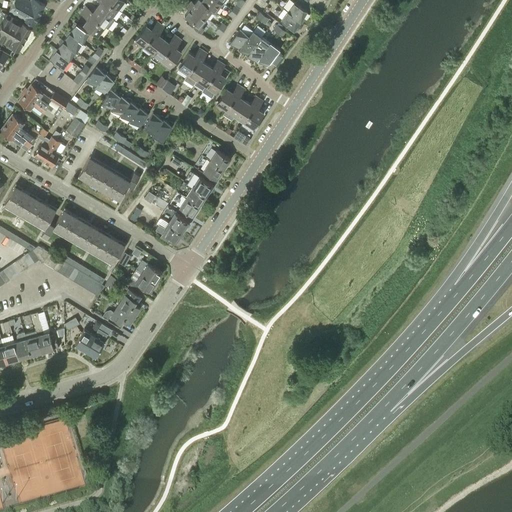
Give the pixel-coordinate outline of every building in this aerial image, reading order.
[(45,4),(38,0),(34,0),(35,0),(34,0),(28,0),(29,0),(28,0),(13,0),(8,10),(34,24),(45,4)] [(118,8),(106,0),(98,0),(100,1),(96,6),(111,17),(118,8)] [(106,0),(118,8),(123,0),(106,0)] [(215,11),(200,0),(195,0),(193,3),(191,2),(189,4),(206,17),(212,9),(215,11)] [(222,2),(219,0),(200,0),(215,11),(222,2)] [(300,21),(302,22),(304,20),(302,18),(307,12),(294,2),(287,11),(300,21)] [(206,17),(189,4),(187,7),(189,9),(184,15),(195,23),(193,26),(201,32),(204,28),(200,25),(206,17)] [(111,17),(96,6),(92,11),(85,5),(82,9),(104,25),(108,28),(115,20),(111,17)] [(236,13),(240,8),(235,5),(232,9),(236,13)] [(104,25),(82,9),(80,12),(87,18),(82,23),(97,35),(104,25)] [(117,14),(129,24),(133,19),(121,9),(117,14)] [(233,18),(236,13),(232,9),(228,14),(233,18)] [(300,21),(287,11),(280,20),(295,32),(298,28),(296,27),(300,21)] [(31,27),(5,13),(0,22),(0,38),(18,50),(31,27)] [(144,45),(160,24),(157,21),(151,28),(146,24),(135,38),(144,45)] [(227,26),(222,22),(219,27),(223,30),(227,26)] [(67,30),(83,41),(89,33),(76,23),(69,31),(67,30)] [(153,52),(163,38),(158,34),(164,26),(160,24),(144,45),(153,52)] [(277,32),(281,28),(276,24),(273,29),(277,32)] [(220,35),(223,30),(219,27),(215,31),(220,35)] [(238,48),(248,34),(240,28),(233,37),(228,43),(231,46),(233,44),(238,48)] [(285,31),(281,28),(277,32),(282,36),(285,31)] [(247,54),(261,36),(252,29),(248,34),(238,48),(237,50),(240,52),(241,50),(247,54)] [(67,35),(63,40),(63,41),(76,50),(83,41),(67,30),(65,33),(67,35)] [(161,59),(178,37),(174,34),(168,41),(163,38),(153,52),(156,54),(153,58),(159,62),(161,59)] [(256,61),(270,41),(270,42),(261,36),(247,54),(246,56),(249,58),(250,57),(256,61)] [(170,65),(181,51),(176,47),(181,39),(178,37),(161,59),(170,65)] [(63,41),(63,40),(61,39),(58,42),(60,43),(56,49),(54,47),(54,48),(69,59),(76,50),(63,41)] [(280,49),(270,41),(256,61),(259,63),(260,61),(267,66),(280,49)] [(99,55),(103,50),(98,47),(95,51),(99,55)] [(184,80),(203,50),(199,47),(194,55),(188,51),(178,67),(188,73),(183,80),(184,80)] [(0,66),(1,67),(8,53),(0,48),(0,66)] [(69,59),(54,48),(52,50),(54,52),(49,58),(62,68),(69,59)] [(194,84),(207,64),(202,60),(207,53),(203,50),(184,80),(192,86),(194,83),(194,84)] [(96,59),(99,55),(95,51),(91,56),(96,59)] [(203,89),(221,62),(217,59),(212,67),(207,64),(194,84),(203,89)] [(216,91),(226,76),(225,76),(227,73),(222,69),(225,65),(221,62),(203,89),(204,90),(203,92),(212,98),(216,91)] [(89,68),(84,64),(81,69),(86,72),(89,68)] [(95,85),(106,70),(104,68),(102,70),(96,65),(86,79),(95,85)] [(83,77),(86,72),(81,69),(77,73),(83,77)] [(104,92),(114,79),(115,77),(112,75),(111,77),(105,73),(107,71),(106,70),(95,85),(104,92)] [(161,86),(167,79),(161,75),(156,83),(161,86)] [(172,84),(166,80),(161,86),(168,91),(172,84)] [(40,96),(43,92),(31,82),(24,91),(53,112),(55,114),(57,115),(60,112),(68,100),(54,91),(49,98),(59,105),(58,106),(57,106),(56,108),(40,96)] [(226,109),(241,86),(237,83),(232,91),(226,87),(216,102),(226,109)] [(235,114),(245,99),(240,96),(245,89),(241,86),(226,109),(227,109),(223,114),(231,120),(235,114)] [(111,109),(121,92),(118,91),(117,93),(110,88),(101,103),(111,109)] [(53,112),(24,91),(18,100),(30,109),(33,105),(52,119),(55,114),(53,112)] [(120,115),(130,98),(128,96),(126,98),(120,95),(122,93),(121,92),(111,109),(120,115)] [(184,97),(181,102),(186,106),(192,98),(187,94),(184,97)] [(244,120),(259,98),(255,95),(250,103),(245,99),(235,114),(244,120)] [(80,105),(84,100),(79,97),(76,101),(80,105)] [(129,120),(139,104),(137,102),(135,104),(130,100),(131,98),(130,98),(120,115),(129,120)] [(254,126),(263,112),(258,108),(263,100),(259,98),(244,120),(254,126)] [(68,100),(60,112),(70,119),(71,117),(72,119),(74,116),(75,116),(77,113),(80,108),(68,100)] [(84,100),(80,105),(84,108),(88,103),(84,100)] [(139,127),(149,110),(146,108),(145,110),(139,106),(140,104),(139,104),(129,120),(139,127)] [(153,133),(163,116),(161,114),(159,116),(153,112),(144,127),(153,133)] [(5,122),(33,142),(36,138),(20,127),(24,122),(12,113),(5,122)] [(74,116),(72,119),(65,129),(76,136),(84,123),(74,116)] [(163,139),(173,122),(170,120),(169,122),(163,118),(164,116),(163,116),(153,133),(163,139)] [(100,128),(103,122),(98,119),(95,125),(100,128)] [(33,142),(5,122),(0,129),(0,130),(11,139),(15,135),(23,141),(20,146),(27,151),(33,142)] [(103,122),(100,128),(104,131),(108,125),(103,122)] [(233,137),(240,141),(245,134),(238,130),(233,137)] [(42,160),(57,137),(51,134),(47,141),(43,138),(33,155),(42,160)] [(126,137),(121,134),(118,139),(122,142),(126,137)] [(61,140),(57,137),(42,160),(51,166),(59,153),(55,150),(61,140)] [(117,143),(115,147),(145,166),(147,162),(117,143)] [(140,154),(144,149),(139,146),(135,151),(140,154)] [(216,149),(209,159),(223,168),(230,158),(216,149)] [(131,179),(130,178),(90,155),(78,175),(79,175),(80,173),(86,177),(85,177),(93,182),(94,181),(99,185),(98,187),(99,187),(100,185),(106,189),(109,191),(113,194),(114,193),(120,197),(119,198),(119,199),(131,179)] [(174,156),(171,161),(179,166),(182,161),(174,156)] [(223,168),(209,159),(203,170),(217,178),(223,168)] [(199,175),(192,186),(206,195),(213,184),(199,175)] [(53,228),(62,234),(113,263),(124,244),(124,243),(123,245),(117,242),(117,241),(113,239),(110,236),(109,237),(103,234),(104,232),(103,233),(97,230),(97,229),(93,227),(89,225),(83,222),(84,220),(83,222),(77,218),(69,213),(69,214),(63,210),(64,208),(54,225),(47,222),(55,208),(54,210),(48,206),(44,203),(41,201),(40,202),(34,198),(35,196),(34,198),(28,194),(20,189),(20,190),(14,186),(15,185),(15,184),(3,204),(45,229),(41,236),(46,239),(53,228)] [(206,195),(192,186),(186,196),(199,205),(206,195)] [(149,190),(144,198),(150,202),(155,195),(149,190)] [(199,205),(186,196),(179,206),(193,215),(199,205)] [(160,217),(182,231),(183,230),(185,231),(187,227),(186,226),(189,221),(176,212),(176,211),(168,205),(160,217)] [(141,210),(136,207),(128,219),(134,222),(141,210)] [(143,211),(138,218),(149,226),(154,219),(143,211)] [(182,231),(160,217),(155,225),(157,226),(155,228),(175,242),(179,237),(180,237),(183,233),(181,233),(182,231)] [(33,248),(36,247),(0,225),(0,231),(31,250),(33,248)] [(36,247),(33,248),(39,259),(44,262),(50,253),(38,246),(36,247)] [(31,250),(27,252),(34,263),(39,259),(33,248),(31,250)] [(118,262),(124,265),(130,255),(124,251),(118,262)] [(34,263),(27,252),(22,255),(29,266),(34,263)] [(50,253),(44,262),(49,265),(55,256),(50,253)] [(22,255),(17,259),(24,269),(29,266),(22,255)] [(55,256),(49,265),(54,268),(60,259),(55,256)] [(64,260),(101,283),(103,279),(66,256),(64,260)] [(24,269),(17,259),(12,262),(19,273),(24,269)] [(64,262),(60,259),(54,268),(58,271),(64,262)] [(147,261),(141,271),(156,280),(162,271),(147,261)] [(12,262),(7,266),(14,276),(19,273),(12,262)] [(64,262),(58,271),(63,274),(69,265),(64,262)] [(69,265),(63,274),(68,277),(74,268),(69,265)] [(14,276),(7,266),(2,269),(10,279),(14,276)] [(74,268),(68,277),(73,280),(79,271),(74,268)] [(10,279),(2,269),(0,270),(0,275),(5,283),(10,279)] [(79,271),(73,280),(78,283),(84,274),(79,271)] [(156,280),(141,271),(138,276),(131,271),(125,281),(127,282),(127,283),(137,289),(140,284),(150,290),(156,280)] [(106,284),(114,286),(116,274),(108,273),(106,284)] [(89,277),(84,274),(78,283),(83,286),(89,277)] [(89,277),(83,286),(88,289),(94,280),(89,277)] [(94,280),(88,289),(93,292),(99,283),(94,280)] [(99,283),(93,292),(97,295),(103,286),(99,283)] [(128,289),(118,304),(134,316),(140,308),(135,305),(140,297),(128,289)] [(134,316),(118,304),(113,312),(111,310),(106,311),(102,317),(120,328),(125,321),(129,323),(134,316)] [(31,313),(36,330),(42,352),(42,351),(53,348),(54,348),(58,347),(55,334),(50,335),(48,330),(48,331),(43,332),(37,311),(31,313)] [(79,323),(73,313),(72,311),(63,316),(63,321),(67,330),(79,323)] [(30,313),(23,315),(26,324),(33,322),(30,313)] [(10,326),(9,320),(2,322),(6,332),(12,330),(10,326)] [(101,323),(94,334),(94,335),(85,350),(95,356),(105,340),(104,340),(104,341),(103,340),(107,334),(108,335),(112,329),(101,323)] [(94,335),(94,334),(84,329),(84,328),(74,344),(75,344),(85,350),(84,350),(85,350),(94,335)] [(42,352),(36,330),(24,333),(31,355),(31,354),(42,351),(42,352)] [(14,340),(19,358),(30,354),(30,355),(31,355),(24,333),(24,331),(17,333),(16,335),(17,340),(14,341),(14,340)] [(3,343),(3,344),(8,362),(8,361),(19,358),(14,340),(14,341),(3,344),(3,343)]
